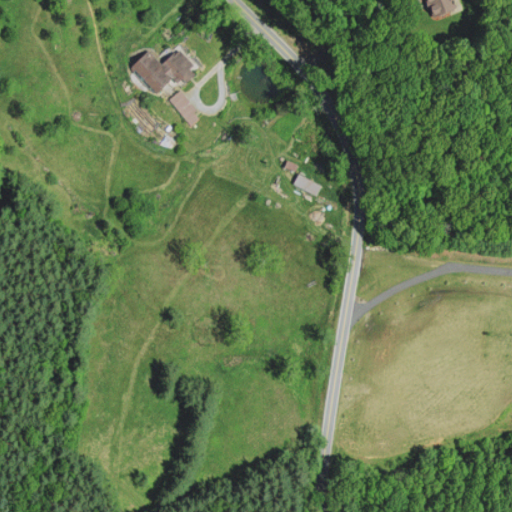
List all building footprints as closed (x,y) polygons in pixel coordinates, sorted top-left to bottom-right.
[(454,0),(457,6),(433,15),(427,0),(454,0)] [(129,66),(156,91),(171,76),(177,82),(195,63),(176,46),(163,60),(147,46),(129,66)] [(168,100),(190,127),(201,117),(179,91),(168,100)] [(285,164),(294,168),(297,162),(288,158),(285,164)] [(294,180),(315,193),(321,184),(300,170),(294,180)]
